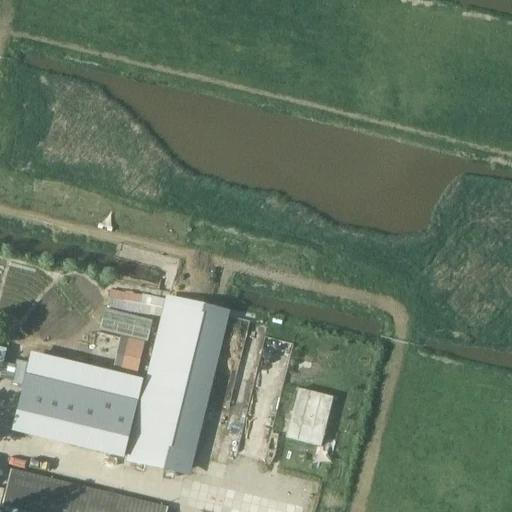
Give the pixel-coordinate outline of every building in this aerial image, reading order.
[(126,459),(183,473),(221,317),(164,303),(126,459)] [(104,311),(99,330),(147,342),(152,322),(104,311)] [(121,458),(139,384),(34,358),(15,432),(121,458)] [(324,444),(335,395),(299,387),(288,436),(324,444)] [(0,511),(165,511),(166,510),(9,472),(5,493),(0,511)]
